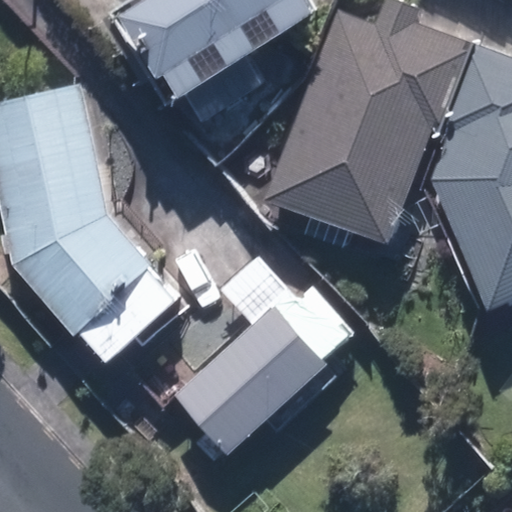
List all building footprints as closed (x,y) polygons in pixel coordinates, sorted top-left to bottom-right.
[(158,0),(116,30),(173,111),(308,17),(296,0),(158,0)] [(437,131),(466,52),(438,42),(408,31),(414,16),(379,3),(371,26),(337,14),(268,207),(388,250),(432,129),(437,131)] [(511,69),(509,69),(476,55),(446,127),(455,131),(429,185),(482,310),(484,315),(511,303),(511,69)] [(0,112),(0,229),(9,271),(70,346),(77,341),(88,354),(101,370),(173,310),(107,230),(79,97),(0,112)] [(325,372),(318,365),(349,337),(308,292),(294,305),(255,261),(221,292),(256,331),(175,403),(226,460),(325,372)]
